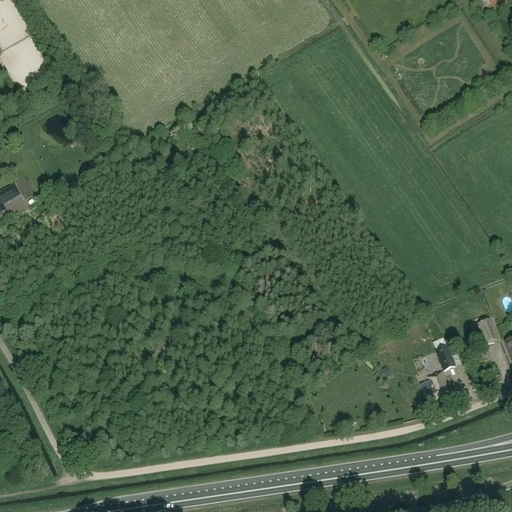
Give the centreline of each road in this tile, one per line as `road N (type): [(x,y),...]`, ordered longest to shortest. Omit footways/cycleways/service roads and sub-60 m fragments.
road 1 (unclassified): [(511,395),(394,434),(87,475),(74,473),(0,350)]
road 2 (trunk): [(113,511),(438,463)]
